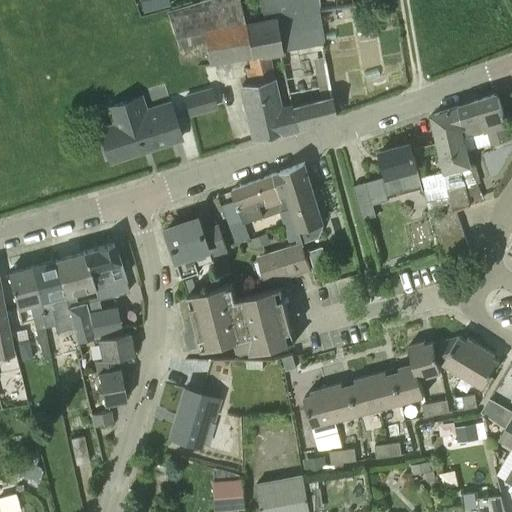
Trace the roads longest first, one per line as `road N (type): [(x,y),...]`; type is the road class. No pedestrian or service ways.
road 1 (unclassified): [(129,201),(511,69)]
road 2 (unclassified): [(107,511),(157,322),(129,201)]
road 3 (residential): [(329,323),(474,287)]
road 4 (unclassified): [(0,235),(129,201)]
